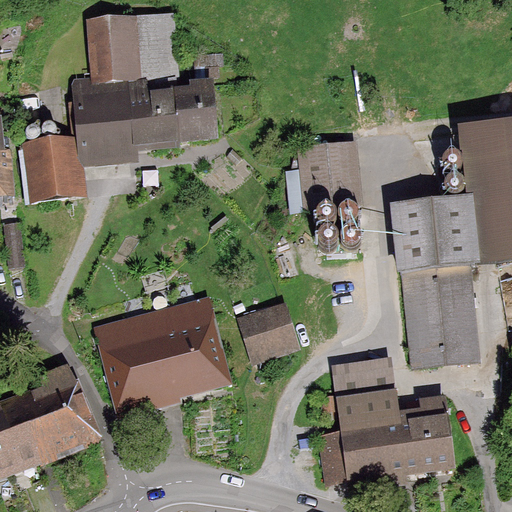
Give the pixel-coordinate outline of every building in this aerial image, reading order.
[(175,15),(139,17),(145,80),(158,79),(159,91),(181,89),(175,15)] [(140,155),(183,151),(183,148),(221,144),(216,80),(188,82),(189,88),(181,89),(159,91),(158,79),(145,80),(139,17),(87,22),(92,74),(77,75),(73,87),(77,140),(79,161),(85,170),(141,165),(140,155)] [(0,117),(0,198),(15,197),(12,151),(5,151),(3,117),(0,117)] [(402,278),(411,373),(480,366),(470,267),(511,263),(511,125),(461,130),(467,201),(391,208),(398,278),(402,278)] [(23,146),(30,206),(88,199),(85,170),(79,161),(77,140),(23,146)] [(365,207),(359,144),(299,150),(305,213),(365,207)] [(5,226),(9,271),(25,269),(21,225),(5,226)] [(94,329),(119,422),(182,406),(181,402),(234,387),(210,298),(94,329)] [(237,320),(252,367),(301,352),(287,305),(237,320)] [(334,368),(338,401),(397,393),(392,360),(334,368)] [(0,484),(100,447),(103,440),(80,382),(77,383),(70,365),(37,378),(38,381),(2,395),(3,397),(0,397),(0,484)] [(348,486),(349,497),(411,489),(409,480),(457,473),(447,399),(419,403),(421,411),(400,414),(397,393),(338,401),(343,436),(319,439),(326,489),(348,486)]
